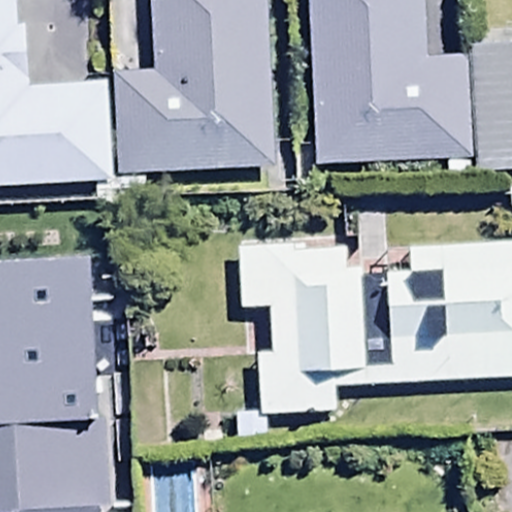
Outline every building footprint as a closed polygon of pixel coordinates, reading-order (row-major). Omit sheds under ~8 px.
[(0,0),(0,183),(106,177),(100,76),(26,81),(22,20),(10,21),(9,0),(0,0)] [(107,73),(111,170),(272,165),(266,0),(144,0),(146,72),(107,73)] [(511,37),(460,40),(461,52),(421,54),(418,0),(302,0),(310,163),(466,156),(467,169),(511,166),(511,37)] [(333,413),(331,385),(511,375),(511,237),(402,243),(403,265),(342,268),(340,244),(232,246),(235,308),(264,307),(266,352),(254,352),(257,412),(228,413),(229,439),(263,438),(262,416),(333,413)] [(95,432),(87,268),(0,272),(0,511),(107,511),(104,432),(95,432)]
